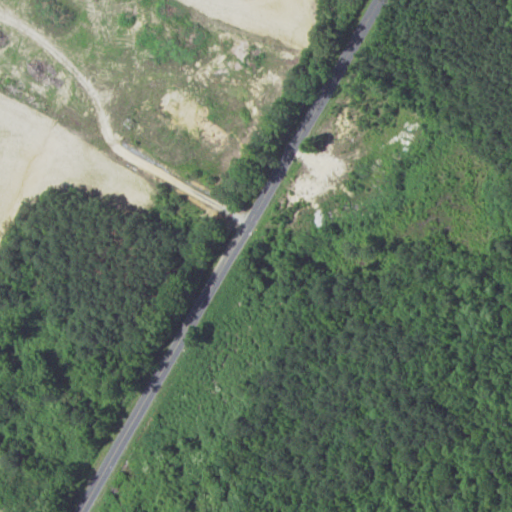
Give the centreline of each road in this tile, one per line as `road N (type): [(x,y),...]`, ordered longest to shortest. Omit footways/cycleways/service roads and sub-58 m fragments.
road 1 (residential): [(87,511),(384,0)]
road 2 (residential): [(97,495),(76,461),(91,392),(103,367),(164,304),(259,147),(313,41),(317,0)]
